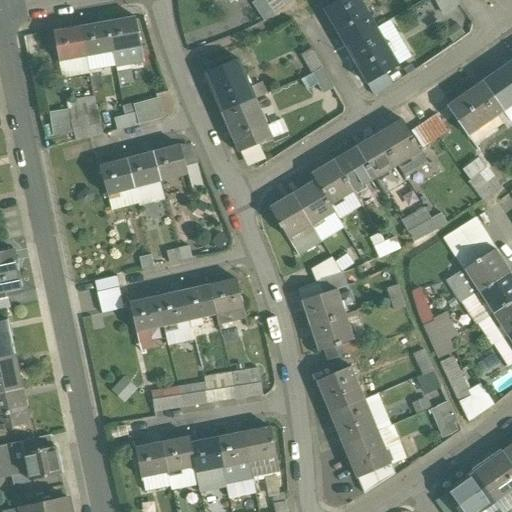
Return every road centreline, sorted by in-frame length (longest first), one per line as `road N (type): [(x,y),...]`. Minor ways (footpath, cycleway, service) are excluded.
road 1 (residential): [(101,511),(1,18)]
road 2 (residential): [(297,403),(253,252)]
road 3 (residential): [(364,116),(232,197)]
road 4 (residential): [(492,35),(364,116)]
road 5 (residential): [(158,424),(297,403)]
road 6 (residential): [(511,414),(408,488)]
road 7 (residential): [(198,118),(152,0)]
road 8 (residential): [(130,282),(253,252)]
road 9 (residential): [(301,9),(364,116)]
